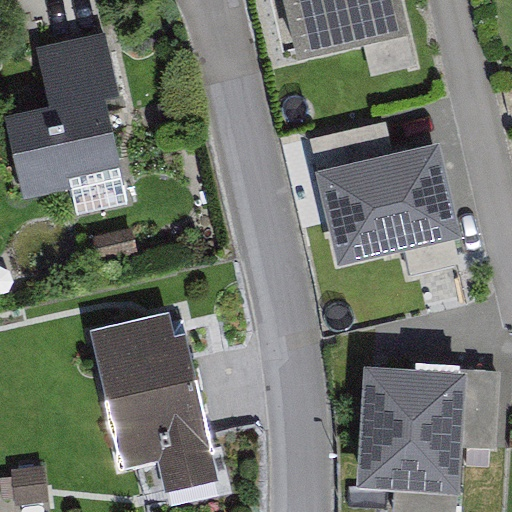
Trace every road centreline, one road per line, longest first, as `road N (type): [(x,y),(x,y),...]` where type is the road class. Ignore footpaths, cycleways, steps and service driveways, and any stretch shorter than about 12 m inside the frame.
road 1 (residential): [(300,511),(296,358),(216,0)]
road 2 (residential): [(511,239),(452,0)]
